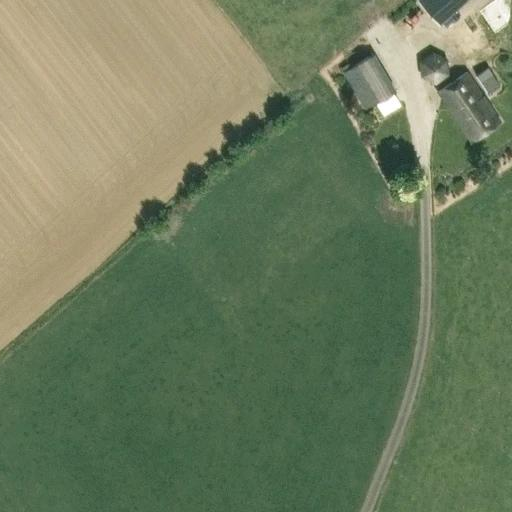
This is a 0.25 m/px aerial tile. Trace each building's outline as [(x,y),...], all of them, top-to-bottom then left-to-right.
[(436,82),(447,74),(446,59),(433,52),(420,61),(421,76),(436,82)] [(343,72),(366,110),(396,91),(374,53),(343,72)] [(472,141),(500,122),(467,72),(439,91),(472,141)] [(492,75),(481,82),(488,93),(500,86),(492,75)] [(381,120),(401,107),(393,94),(372,107),(381,120)] [(166,226),(171,222),(167,217),(162,222),(166,226)]
